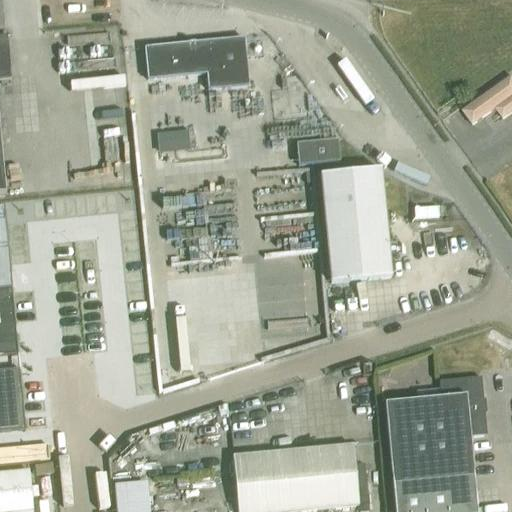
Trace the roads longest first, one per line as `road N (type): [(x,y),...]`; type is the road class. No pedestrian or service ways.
road 1 (unclassified): [(79,440),(511,296)]
road 2 (unclassified): [(511,262),(354,39),(321,19),(248,0)]
